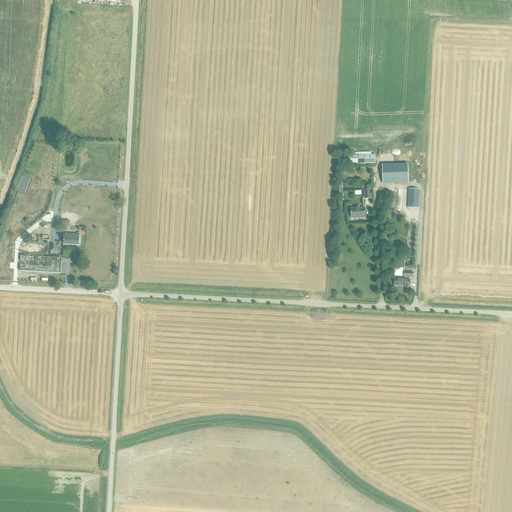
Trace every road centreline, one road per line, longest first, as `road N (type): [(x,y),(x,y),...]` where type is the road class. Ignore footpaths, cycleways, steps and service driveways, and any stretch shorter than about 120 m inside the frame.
road 1 (unclassified): [(511,312),(120,292)]
road 2 (unclassified): [(120,292),(137,0)]
road 3 (track): [(511,20),(437,22),(426,148),(393,160)]
road 4 (unclassified): [(107,511),(120,292)]
road 5 (unclassified): [(0,286),(120,292)]
